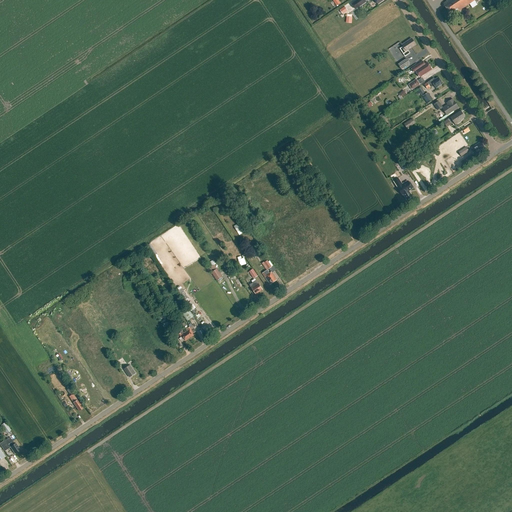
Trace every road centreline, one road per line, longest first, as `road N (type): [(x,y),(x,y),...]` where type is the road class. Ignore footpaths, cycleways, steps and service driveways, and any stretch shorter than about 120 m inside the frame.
road 1 (unclassified): [(0,482),(496,151)]
road 2 (unclassified): [(496,151),(397,0)]
